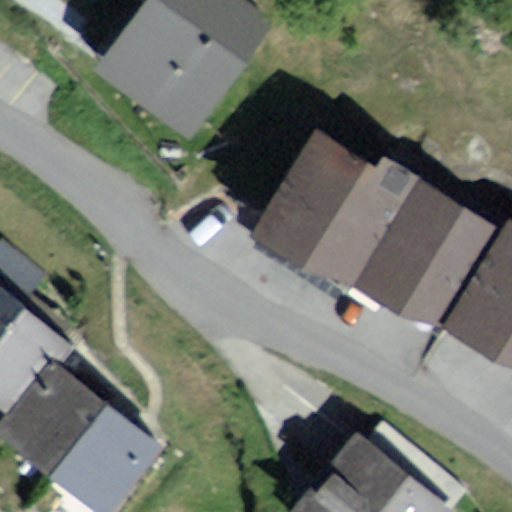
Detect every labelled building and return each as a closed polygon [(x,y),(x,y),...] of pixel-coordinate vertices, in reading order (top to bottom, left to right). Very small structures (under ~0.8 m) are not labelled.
[(279,21),(248,0),(154,0),(105,69),(198,135),(279,21)] [(416,177),(321,117),(252,228),(347,286),(359,274),(416,177)] [(500,225),(416,177),(359,274),(443,323),(446,315),(500,225)] [(511,212),(508,210),(500,225),(446,315),(511,359),(511,212)] [(74,342),(0,284),(0,416),(9,424),(60,362),(74,342)] [(129,511),(176,455),(60,362),(9,424),(0,435),(0,447),(80,511),(129,511)] [(462,511),(360,429),(291,511),(462,511)]
